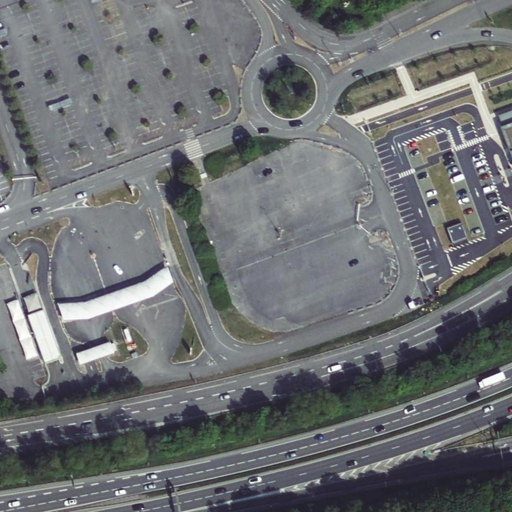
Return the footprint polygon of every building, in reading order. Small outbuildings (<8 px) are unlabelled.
[(511,112),(498,118),(507,142),(505,143),(509,156),(511,162),(511,112)] [(462,224),(447,229),(452,245),(468,239),(462,224)] [(83,303),(58,305),(63,321),(88,320),(91,319),(114,311),(142,301),(153,297),(173,282),(167,266),(146,282),(135,285),(86,303),(83,303)] [(28,360),(39,356),(21,299),(10,303),(28,360)] [(35,315),(30,317),(47,365),(51,363),(58,361),(62,359),(57,345),(50,323),(47,324),(43,312),(35,315)] [(110,345),(110,342),(104,344),(100,346),(94,348),(92,349),(80,353),(76,354),(80,365),(84,364),(95,360),(100,358),(104,357),(108,356),(114,354),(113,352),(108,353),(106,346),(110,345)] [(110,345),(106,346),(108,353),(113,352),(118,350),(115,343),(110,345)]
